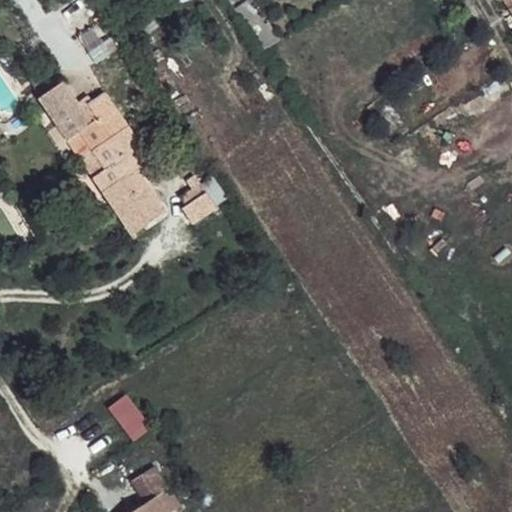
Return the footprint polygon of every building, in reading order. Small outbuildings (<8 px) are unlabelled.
[(511,0),(502,0),(511,13),(511,0)] [(262,50),(277,40),(266,23),(262,25),(246,1),(233,8),(262,50)] [(110,39),(89,52),(96,63),(116,50),(110,39)] [(41,98),(50,113),(74,97),(65,82),(41,98)] [(79,160),(127,128),(105,95),(81,109),(74,97),(50,113),(79,160)] [(150,164),(127,128),(79,160),(127,234),(161,213),(142,186),(136,191),(128,179),(134,175),(150,164)] [(142,186),(134,175),(128,179),(136,191),(142,186)] [(197,185),(177,199),(183,208),(179,210),(190,225),(213,209),(197,185)] [(108,402),(134,437),(152,424),(125,389),(108,402)] [(157,497),(169,490),(158,473),(154,468),(132,482),(135,487),(146,503),(157,497)] [(169,490),(157,497),(166,511),(173,511),(180,508),(169,490)] [(166,511),(157,497),(131,511),(166,511)]
